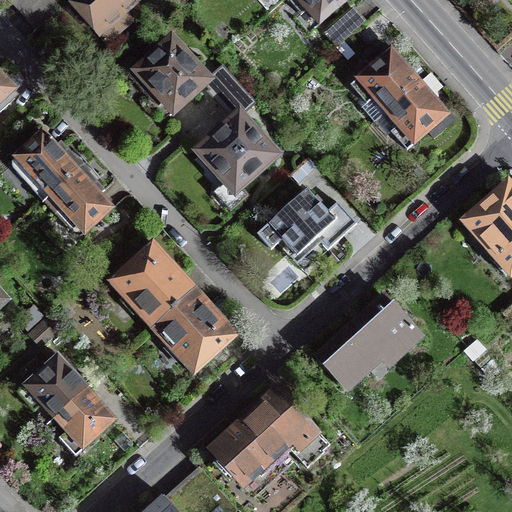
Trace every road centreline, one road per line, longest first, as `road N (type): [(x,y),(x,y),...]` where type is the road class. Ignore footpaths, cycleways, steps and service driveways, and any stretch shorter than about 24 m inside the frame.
road 1 (residential): [(0,28),(287,345)]
road 2 (residential): [(511,141),(287,345)]
road 3 (residential): [(287,345),(101,511)]
road 4 (tertiary): [(511,112),(411,0)]
